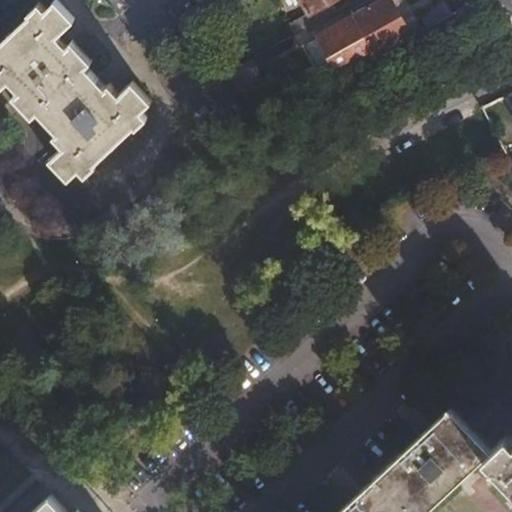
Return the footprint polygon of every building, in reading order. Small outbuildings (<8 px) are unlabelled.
[(54,135),(58,138),(64,145),(51,158),(70,179),(80,168),(81,169),(92,158),(97,162),(136,125),(131,121),(143,111),(143,110),(154,101),(134,79),(120,92),(110,82),(107,86),(88,65),(68,45),(59,35),(77,19),(59,0),(54,0),(47,8),(41,1),(29,12),(31,14),(0,42),(0,90),(11,81),(44,116),(58,131),(54,135)] [(299,0),(307,13),(309,17),(336,0),(299,0)] [(393,0),(378,0),(353,14),(377,58),(425,33),(417,19),(407,24),(393,0)] [(377,58),(353,14),(318,34),(337,67),(361,55),(366,52),(370,61),(377,58)] [(74,39),(68,45),(88,65),(94,60),(74,39)] [(361,55),(365,64),(370,61),(366,52),(361,55)] [(395,205),(406,199),(398,183),(407,178),(393,151),(373,162),(395,205)] [(92,158),(81,169),(87,175),(98,165),(97,162),(92,158)] [(436,164),(423,170),(432,186),(456,174),(448,158),(436,164)] [(366,220),(395,205),(373,162),(342,177),(366,220)] [(451,407),(338,511),(425,511),(484,457),(511,487),(511,391),(472,430),(451,407)] [(69,511),(51,493),(31,511),(69,511)]
